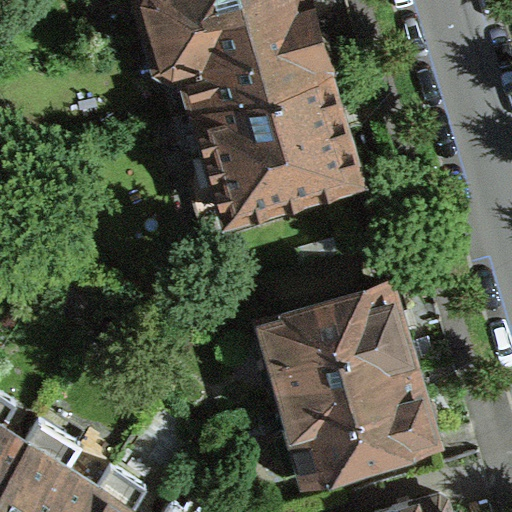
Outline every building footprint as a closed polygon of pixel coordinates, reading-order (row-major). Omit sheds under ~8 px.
[(140,0),(148,26),(234,0),(140,0)] [(307,6),(305,0),(234,0),(148,26),(162,70),(188,63),(199,100),(324,63),(324,62),(328,57),(330,54),(331,49),(331,45),(331,41),(328,35),(324,30),(319,27),(313,25),(307,6)] [(199,100),(173,107),(173,110),(170,119),(170,129),(173,136),(177,142),(183,148),(186,149),(186,152),(212,144),(222,178),(219,182),(217,187),(217,191),(217,196),(219,199),(221,204),(225,207),(228,209),(231,211),(235,212),(239,212),(243,211),(248,208),(251,206),(254,203),(257,197),(328,177),(334,180),(337,181),(342,181),(348,180),(353,177),(356,174),(360,170),(361,165),(361,161),(361,157),(360,153),(358,150),(354,146),(351,144),(347,142),(332,89),(324,63),(199,100)] [(261,276),(272,313),(373,283),(363,247),(261,276)] [(387,279),(373,283),(272,313),(263,315),(274,353),(266,366),(272,386),(287,395),(411,359),(394,300),(387,279)] [(411,359),(287,395),(308,467),(331,460),(339,489),(441,459),(429,418),(437,411),(433,395),(421,394),(417,379),(411,359)] [(0,476),(26,437),(0,420),(0,476)] [(78,511),(97,483),(26,437),(0,476),(0,511),(78,511)] [(141,511),(97,483),(78,511),(141,511)] [(456,511),(455,507),(449,508),(446,494),(439,491),(366,511),(456,511)] [(328,511),(323,493),(262,511),(261,511),(328,511)]
